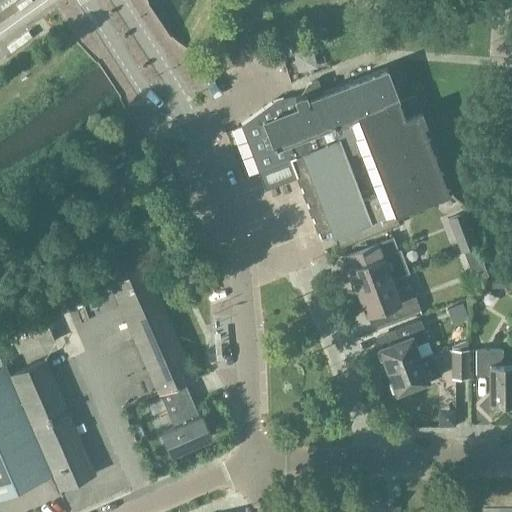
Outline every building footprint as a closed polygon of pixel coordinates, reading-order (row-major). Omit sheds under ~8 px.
[(395,214),(449,194),(423,126),(426,125),(415,93),(398,99),(386,68),(385,68),(386,69),(323,92),(318,80),(311,83),(304,93),(273,102),(242,125),(259,171),(289,159),(318,234),(331,229),(333,235),(356,227),(360,238),(398,223),(395,214)] [(129,204),(127,197),(123,184),(98,191),(104,211),(129,204)] [(392,236),(366,246),(344,254),(348,268),(357,291),(391,278),(391,279),(406,273),(401,260),(392,236)] [(157,289),(147,266),(146,264),(110,280),(159,392),(160,392),(184,381),(194,377),(156,289),(157,289)] [(391,278),(357,291),(366,314),(388,306),(393,319),(419,309),(411,284),(396,290),(391,279),(391,278)] [(80,300),(85,316),(97,313),(92,296),(80,300)] [(368,314),(370,328),(383,325),(381,312),(368,314)] [(387,369),(419,357),(414,344),(427,339),(420,318),(394,328),(398,339),(378,347),(387,369)] [(468,377),(468,349),(467,349),(466,340),(452,345),(452,349),(451,349),(451,377),(468,377)] [(511,401),(511,362),(502,363),(502,348),(475,349),(475,374),(489,374),(489,402),(511,401)] [(441,374),(437,365),(432,352),(419,357),(387,369),(395,392),(441,374)] [(8,374),(58,489),(95,473),(45,358),(9,374),(8,374)] [(8,374),(9,374),(5,364),(0,366),(0,495),(50,473),(57,489),(58,489),(8,374)] [(199,414),(194,403),(184,381),(160,392),(170,414),(171,413),(176,424),(161,431),(170,454),(211,436),(201,413),(199,414)] [(0,507),(2,511),(47,511),(33,484),(0,501),(0,507)]
